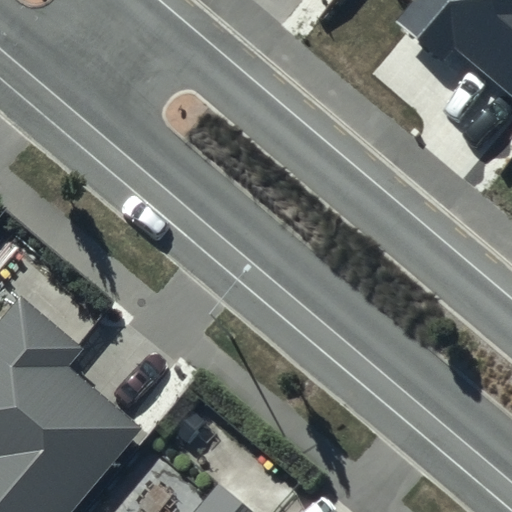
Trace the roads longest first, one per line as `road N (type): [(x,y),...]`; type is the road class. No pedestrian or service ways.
road 1 (secondary): [(511,451),(78,88)]
road 2 (secondary): [(146,12),(511,321)]
